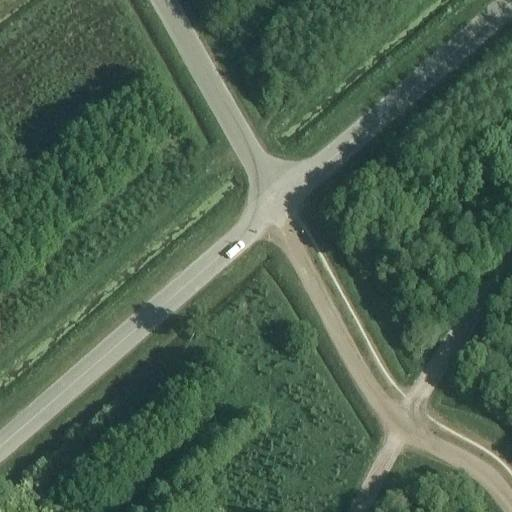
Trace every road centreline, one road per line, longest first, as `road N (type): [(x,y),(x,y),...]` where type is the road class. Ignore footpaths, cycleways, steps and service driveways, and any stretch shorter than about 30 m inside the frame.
road 1 (track): [(511,506),(485,474),(389,415),(285,237),(277,205)]
road 2 (track): [(354,511),(484,298),(511,268)]
